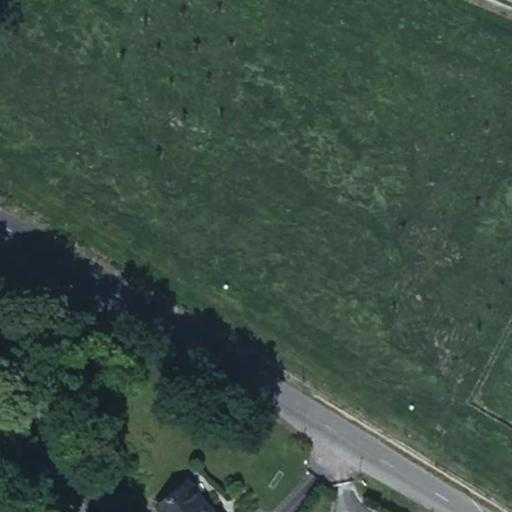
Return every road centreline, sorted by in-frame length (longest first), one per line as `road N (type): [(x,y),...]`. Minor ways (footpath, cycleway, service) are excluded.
road 1 (secondary): [(468,511),(0,235)]
road 2 (tertiary): [(0,345),(33,406),(68,511)]
